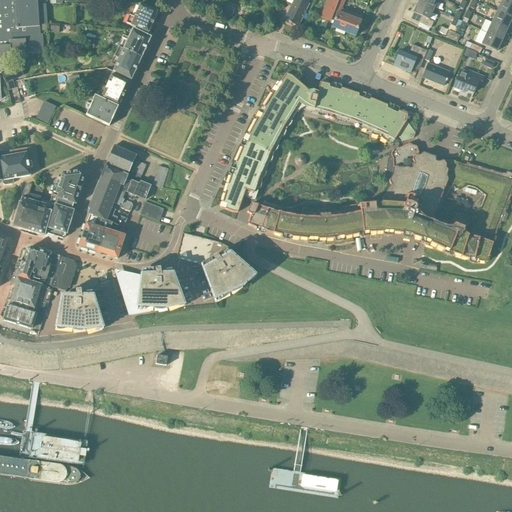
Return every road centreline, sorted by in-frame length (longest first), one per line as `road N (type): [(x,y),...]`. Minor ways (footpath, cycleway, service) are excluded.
road 1 (residential): [(511,451),(196,401)]
road 2 (residential): [(69,251),(100,158),(178,15)]
road 3 (residential): [(487,293),(253,239)]
road 4 (residential): [(196,401),(217,355),(337,335),(364,338)]
road 5 (residential): [(196,401),(0,369)]
road 6 (residential): [(191,211),(262,42)]
road 7 (residential): [(364,338),(356,310),(253,259),(253,239)]
road 8 (residential): [(364,338),(511,371)]
road 9 (residential): [(483,124),(361,76)]
